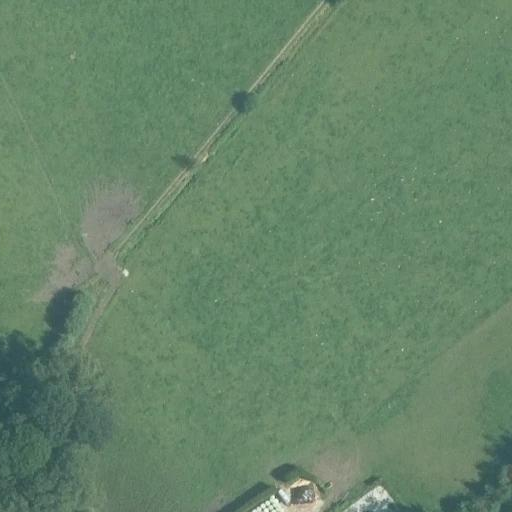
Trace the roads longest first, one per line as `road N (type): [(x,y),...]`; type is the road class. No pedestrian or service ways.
road 1 (track): [(324,0),(103,264)]
road 2 (track): [(90,511),(75,465),(70,366),(117,275),(103,264)]
